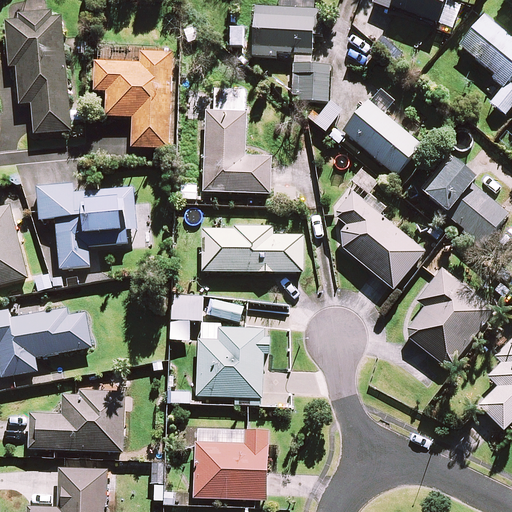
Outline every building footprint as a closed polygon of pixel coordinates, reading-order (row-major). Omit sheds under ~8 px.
[(281,0),(281,9),(316,11),(316,0),(281,0)] [(392,7),(394,0),(377,0),(375,5),(391,11),(392,7)] [(449,0),(394,0),(392,7),(441,25),(449,0)] [(325,36),(326,11),(316,11),(281,9),(257,8),(254,57),(279,59),(279,54),(314,56),(315,36),(325,36)] [(73,132),(64,16),(54,17),(53,11),(21,14),(22,20),(7,22),(11,68),(19,68),(22,106),(34,105),(36,135),(73,132)] [(504,88),(510,82),(511,78),(511,37),(486,16),(462,46),(497,75),(493,79),(504,88)] [(245,29),(233,28),(232,47),(245,47),(245,29)] [(175,54),(142,53),(142,64),(96,62),(96,92),(108,92),(108,117),(134,118),(133,148),(172,149),(175,54)] [(332,66),(296,64),(294,101),(330,103),(332,66)] [(511,111),(511,83),(510,82),(504,88),(492,103),(508,116),(511,111)] [(216,90),(215,112),(247,113),(248,91),(216,90)] [(372,104),(387,116),(398,103),(383,91),(372,104)] [(273,118),(273,114),(273,111),(271,107),(269,105),(266,103),(262,102),(258,103),(255,104),(252,107),(250,110),(250,113),(250,117),(252,121),(254,123),(257,125),(261,126),(265,125),(268,124),(271,121),(273,118)] [(398,176),(423,146),(387,116),(372,104),(370,102),(345,132),(398,176)] [(248,157),(249,113),(247,113),(215,112),(209,111),(205,193),(272,196),(273,158),(248,157)] [(479,188),(475,185),(480,179),(456,160),(428,194),(452,213),(449,217),(453,221),(485,246),(511,214),(479,188)] [(136,189),(77,194),(76,185),(38,188),(41,213),(41,221),(58,219),(62,270),(93,267),(91,247),(130,244),(129,231),(139,230),(136,189)] [(395,291),(427,252),(397,227),(383,216),(365,201),(355,193),(339,213),(339,219),(348,226),(342,232),(344,249),(395,291)] [(0,287),(30,280),(12,205),(0,208),(0,287)] [(276,236),(276,227),(235,226),(235,230),(204,230),(204,272),(306,273),(306,236),(276,236)] [(498,311),(443,269),(418,301),(427,308),(409,330),(411,339),(445,366),(455,366),(498,311)] [(205,298),(174,297),(173,321),(192,322),(204,322),(205,298)] [(246,308),(217,300),(212,316),(242,324),(246,308)] [(168,321),(168,306),(151,306),(151,321),(168,321)] [(0,357),(4,379),(40,372),(37,358),(94,349),(88,314),(71,316),(70,309),(14,319),(12,310),(0,312),(0,357)] [(192,322),(173,321),(172,341),(192,342),(192,322)] [(266,355),(271,355),(272,338),(266,338),(266,330),(246,329),(221,329),(220,341),(201,340),(199,397),(265,399),(266,355)] [(511,425),(511,341),(496,357),(503,364),(489,377),(499,387),(480,406),(482,408),(505,432),(511,425)] [(126,453),(127,392),(82,391),(81,396),(77,395),(64,395),(64,414),(32,414),(32,450),(57,451),(126,453)] [(271,432),(247,431),(247,432),(246,445),(201,443),(198,443),(197,499),(269,501),(271,432)] [(201,443),(246,445),(247,432),(201,431),(201,443)] [(166,464),(154,464),(153,485),(165,486),(166,464)] [(60,507),(30,507),(30,511),(108,511),(110,470),(67,469),(62,468),(60,507)] [(176,493),(166,492),(165,505),(175,506),(176,493)]
